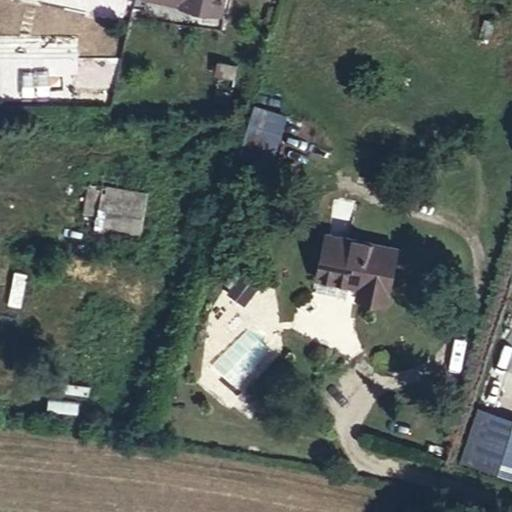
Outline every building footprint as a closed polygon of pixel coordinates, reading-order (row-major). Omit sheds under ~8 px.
[(131,42),(136,15),(83,0),(0,0),(0,5),(131,42)] [(144,18),(136,15),(131,42),(175,54),(210,64),(224,13),(189,3),(187,11),(149,0),(144,18)] [(189,0),(148,0),(149,0),(187,11),(189,3),(189,0)] [(70,97),(72,69),(17,66),(16,94),(70,97)] [(280,148),(287,115),(254,107),(246,140),(280,148)] [(49,174),(95,146),(88,134),(42,162),(49,174)] [(0,216),(45,225),(47,209),(0,201),(0,216)] [(403,245),(328,230),(318,279),(361,287),(359,297),(384,302),(386,292),(393,294),(403,245)] [(224,379),(268,345),(255,328),(211,362),(224,379)] [(465,486),(480,490),(495,438),(481,433),(465,486)] [(480,490),(511,499),(511,442),(495,438),(480,490)]
